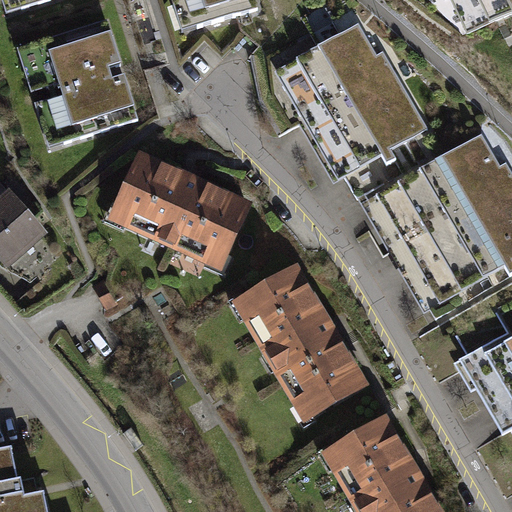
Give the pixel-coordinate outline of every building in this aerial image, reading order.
[(18,0),(22,10),(54,0),(18,0)] [(187,0),(197,29),(258,10),(254,0),(187,0)] [(453,0),(470,34),(497,21),(486,0),(453,0)] [(511,0),(486,0),(497,21),(511,13),(511,0)] [(107,23),(33,46),(47,90),(59,86),(62,97),(50,101),(64,145),(138,122),(124,78),(111,82),(108,71),(120,67),(107,23)] [(358,25),(343,33),(403,136),(424,124),(383,53),(377,56),(358,25)] [(343,33),(323,45),(382,148),(403,136),(343,33)] [(341,172),(382,148),(323,45),(281,69),(289,83),(283,86),(300,116),(306,113),(341,172)] [(481,136),(468,143),(511,218),(511,174),(506,164),(500,167),(481,136)] [(511,218),(468,143),(444,157),(504,260),(511,255),(511,218)] [(444,157),(417,173),(476,276),(504,260),(444,157)] [(187,181),(140,159),(117,208),(130,214),(125,224),(208,262),(213,251),(226,257),(248,209),(200,187),(199,190),(186,184),(187,181)] [(442,295),(476,276),(417,173),(376,196),(402,240),(408,236),(442,295)] [(9,198),(0,206),(0,257),(6,264),(41,234),(9,198)] [(294,271),(244,301),(251,314),(247,317),(269,355),(273,353),(281,366),(277,368),(300,407),(305,404),(313,417),(363,387),(332,335),(330,336),(323,324),(325,323),(294,271)] [(105,284),(94,290),(105,308),(115,302),(105,284)] [(511,339),(471,363),(511,431),(511,430),(511,339)] [(383,422),(332,451),(340,465),(335,468),(358,506),(362,504),(367,511),(436,511),(422,486),(419,487),(412,475),(414,474),(383,422)] [(46,511),(43,496),(38,497),(34,479),(17,483),(10,451),(0,453),(0,511),(46,511)]
